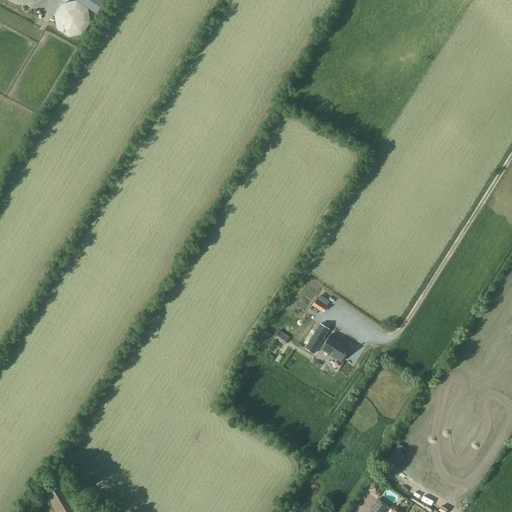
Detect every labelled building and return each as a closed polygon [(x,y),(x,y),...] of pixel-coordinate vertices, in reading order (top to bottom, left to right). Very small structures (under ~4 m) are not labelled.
[(37,0),(33,10),(50,19),(59,0),(37,0)] [(62,3),(54,15),(57,29),(69,37),(83,34),(91,24),(88,8),(77,0),(62,3)] [(324,312),(327,306),(320,300),(324,293),(326,291),(323,289),(317,300),(314,304),(324,312)] [(320,324),(306,347),(314,351),(328,329),(320,324)] [(284,344),(290,337),(280,330),(275,337),(284,344)] [(328,333),(320,345),(334,354),(342,342),(328,333)] [(267,359),(276,347),(268,342),(260,353),(267,359)] [(56,511),(77,511),(62,485),(46,494),(56,511)] [(383,511),(387,505),(378,499),(369,511),(383,511)]
